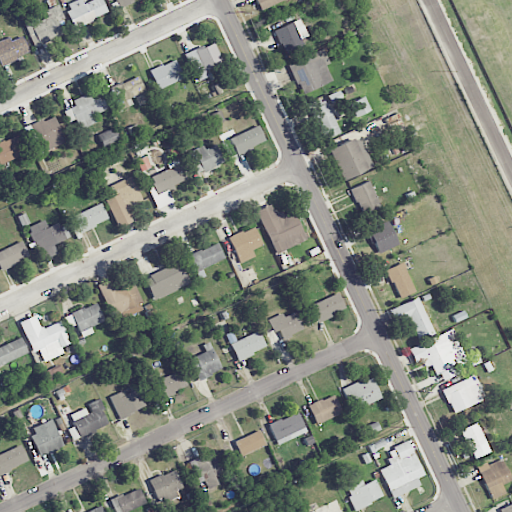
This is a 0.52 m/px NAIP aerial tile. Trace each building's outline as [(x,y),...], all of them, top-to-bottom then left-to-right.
[(108,14),(102,0),(91,0),(83,3),(81,0),(75,0),(65,4),(74,28),(108,14)] [(283,0),(255,0),(260,10),(283,0)] [(44,9),(47,17),(38,20),(36,15),(23,20),(32,46),(62,35),(58,21),(63,19),(58,5),(44,9)] [(300,38),(307,36),(300,19),(274,29),(284,54),(303,47),(300,38)] [(0,40),(0,64),(0,65),(29,53),(22,36),(10,41),(9,37),(0,40)] [(184,55),(196,82),(208,76),(205,70),(223,62),(213,41),(184,55)] [(332,80),(325,65),(329,63),(322,48),(287,65),(302,95),(332,80)] [(149,70),(157,89),(183,78),(175,59),(149,70)] [(145,92),(139,76),(112,86),(118,101),(115,102),(118,110),(131,105),(129,98),(145,92)] [(108,113),(97,89),(72,100),(74,106),(63,111),(71,129),(108,113)] [(350,102),(356,117),(370,111),(364,96),(350,102)] [(339,133),(326,102),(309,109),(321,140),(339,133)] [(212,114),(215,124),(224,121),(221,110),(212,114)] [(65,141),(53,115),(25,128),(33,146),(36,145),(39,153),(65,141)] [(102,147),(120,142),(115,127),(98,133),(102,147)] [(230,136),(235,153),(265,144),(260,127),(230,136)] [(0,163),(25,154),(17,135),(0,141),(0,163)] [(329,150),(343,180),(373,167),(359,136),(329,150)] [(188,152),(198,174),(224,162),(216,144),(205,149),(203,145),(188,152)] [(137,160),(142,170),(150,167),(146,156),(137,160)] [(154,196),(175,189),(173,184),(186,179),(179,159),(166,163),(169,169),(147,177),(154,196)] [(108,198),(105,199),(117,228),(132,222),(126,209),(143,203),(131,176),(104,188),(108,198)] [(349,189),(360,215),(380,206),(369,181),(349,189)] [(72,216),(80,233),(108,219),(101,203),(72,216)] [(274,253),(305,240),(291,208),(275,215),(269,204),(255,211),(274,253)] [(29,223),(24,213),(17,216),(22,226),(29,223)] [(27,227),(42,260),(57,253),(53,244),(69,237),(61,221),(47,227),(44,220),(27,227)] [(378,253),(397,244),(387,221),(367,230),(378,253)] [(252,249),(262,246),(255,227),(229,236),(239,263),(255,257),(252,249)] [(0,250),(0,269),(0,270),(29,258),(21,241),(0,250)] [(195,272),(224,258),(217,242),(188,256),(195,272)] [(189,285),(180,262),(143,276),(151,299),(189,285)] [(414,292),(403,263),(387,268),(397,298),(414,292)] [(132,282),(120,287),(115,276),(97,285),(114,321),(143,308),(132,282)] [(345,310),(337,292),(309,305),(316,323),(345,310)] [(408,317),(418,340),(434,333),(417,297),(389,310),(395,323),(408,317)] [(81,337),(92,333),(90,327),(103,321),(96,302),(63,316),(68,328),(76,325),(81,337)] [(466,318),(463,311),(452,315),(455,322),(466,318)] [(273,332),(279,330),(282,339),(303,330),(295,312),(284,317),(282,313),(268,319),(273,332)] [(63,353),(61,347),(69,343),(60,321),(40,329),(34,315),(18,322),(36,364),(63,353)] [(408,348),(414,362),(422,359),(425,367),(432,364),(439,381),(461,371),(458,365),(466,362),(453,329),(408,348)] [(265,349),(260,332),(230,341),(236,359),(265,349)] [(0,346),(0,365),(28,353),(20,337),(0,346)] [(195,379),(220,371),(210,342),(202,345),(205,352),(188,358),(195,379)] [(42,371),(45,382),(63,375),(59,365),(42,371)] [(161,397),(187,387),(180,370),(155,380),(161,397)] [(341,389),(352,411),(381,398),(371,376),(341,389)] [(441,388),(451,413),(481,401),(472,377),(441,388)] [(145,406),(137,389),(126,394),(124,390),(108,397),(119,419),(145,406)] [(341,414),(333,394),(307,405),(315,424),(341,414)] [(80,438),(109,424),(97,399),(86,404),(87,406),(69,415),(80,438)] [(276,444),(306,432),(298,412),(268,424),(276,444)] [(39,456),(62,448),(53,420),(29,427),(39,456)] [(364,427),(368,435),(379,430),(376,422),(364,427)] [(460,429),(472,459),(489,452),(477,422),(460,429)] [(234,440),(240,456),(265,445),(259,430),(234,440)] [(391,498),(419,485),(416,478),(423,475),(407,441),(387,450),(393,462),(378,469),(391,498)] [(0,453),(0,473),(28,462),(20,445),(0,453)] [(188,462),(197,483),(204,480),(208,489),(217,485),(213,475),(221,471),(213,451),(188,462)] [(504,493),(501,484),(511,480),(501,458),(477,467),(490,499),(504,493)] [(174,491),(182,488),(174,469),(149,480),(156,499),(164,496),(166,500),(176,496),(174,491)] [(481,478),(477,469),(466,473),(470,483),(481,478)] [(345,487),(354,509),(382,498),(374,479),(363,484),(361,480),(345,487)] [(109,499),(113,511),(121,511),(145,503),(139,488),(109,499)] [(502,511),(511,511),(511,502),(500,507),(502,511)]
